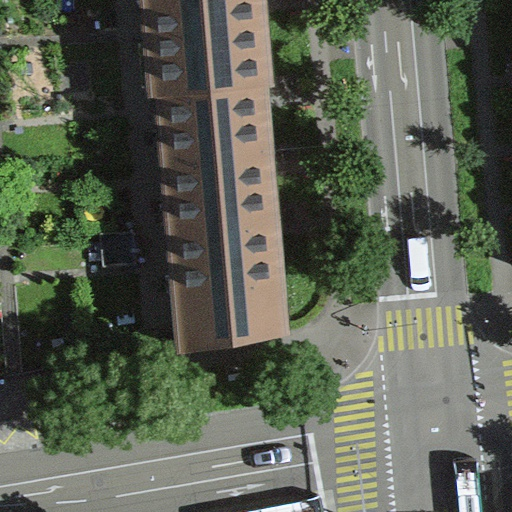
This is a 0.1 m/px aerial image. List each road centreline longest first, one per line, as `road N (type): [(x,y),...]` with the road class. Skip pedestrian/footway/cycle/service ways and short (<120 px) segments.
road 1 (tertiary): [(439,429),(0,494)]
road 2 (primary): [(399,0),(439,429)]
